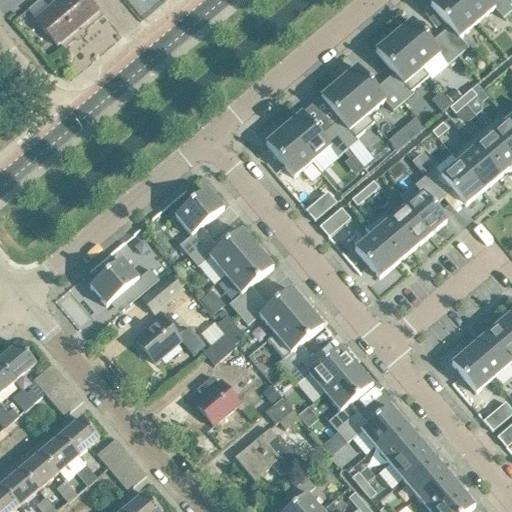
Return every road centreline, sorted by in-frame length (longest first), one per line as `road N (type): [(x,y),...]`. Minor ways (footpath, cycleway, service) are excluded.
road 1 (residential): [(198,511),(18,301)]
road 2 (residential): [(381,348),(208,138)]
road 3 (residential): [(18,301),(208,138)]
road 4 (residential): [(208,138),(375,0)]
road 5 (residential): [(511,501),(381,348)]
road 6 (unclassified): [(67,124),(215,0)]
road 7 (residential): [(381,348),(491,260)]
